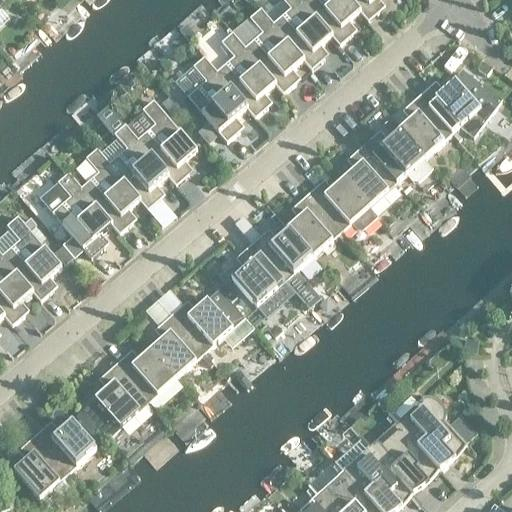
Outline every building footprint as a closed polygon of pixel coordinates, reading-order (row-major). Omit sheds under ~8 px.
[(279,0),(290,13),(273,27),(272,28),(304,64),(303,65),(311,74),(324,63),(316,54),(332,41),(332,40),(301,3),(298,0),(279,0)] [(304,0),(301,3),(332,40),(332,41),(339,50),(352,39),(345,30),(360,17),(360,16),(346,0),(304,0)] [(346,0),(360,16),(360,17),(368,26),(381,15),(373,5),(379,0),(346,0)] [(262,37),(245,51),(244,52),(276,89),(275,89),(283,98),(296,87),(288,78),(303,65),(304,64),(272,28),(273,27),(261,12),(249,22),(262,37)] [(233,61),(216,75),(216,76),(247,113),(255,122),(268,111),(260,102),(275,89),(276,89),(244,52),(245,51),(229,33),(226,35),(229,39),(221,46),(233,61)] [(232,126),(247,113),(216,76),(216,75),(204,61),(193,71),(205,85),(187,101),(226,147),(239,135),(232,126)] [(482,66),(477,72),(487,79),(491,73),(482,66)] [(439,99),(431,90),(419,100),(453,139),(461,131),(474,140),(500,105),(461,76),(455,84),(439,99)] [(453,139),(419,100),(406,111),(414,120),(399,134),(425,163),(453,139)] [(144,116),(127,131),(138,143),(137,144),(169,181),(168,181),(176,190),(189,179),(181,170),(197,156),(153,104),(142,114),(144,116)] [(117,142),(100,157),(109,167),(109,168),(140,205),(148,214),(160,203),(153,194),(168,181),(169,181),(137,144),(138,143),(127,131),(125,128),(124,129),(114,138),(117,142)] [(201,135),(199,137),(209,148),(217,142),(207,130),(201,135)] [(433,172),(425,163),(399,134),(383,148),(375,139),(363,150),(397,188),(408,178),(412,183),(420,184),(433,172)] [(400,192),(397,188),(363,150),(351,161),(359,170),(343,183),(369,212),(394,190),(397,194),(400,192)] [(81,191),(80,192),(112,229),(111,229),(119,239),(132,227),(124,218),(140,205),(109,168),(109,167),(100,157),(97,153),(85,162),(98,177),(81,191)] [(58,187),(40,203),(91,263),(104,252),(96,242),(111,229),(112,229),(80,192),(81,191),(65,173),(62,175),(66,179),(57,187),(58,187)] [(377,222),(369,212),(343,183),(328,197),(320,188),(307,199),(341,237),(352,228),(356,232),(364,233),(377,222)] [(341,237),(307,199),(295,210),(303,219),(287,233),(313,262),(341,237)] [(19,245),(2,259),(1,260),(33,297),(32,297),(40,306),(53,295),(45,286),(62,272),(41,247),(30,235),(24,228),(18,220),(6,230),(19,245)] [(25,228),(24,228),(30,235),(35,231),(36,229),(30,223),(25,228)] [(35,231),(30,235),(41,247),(45,243),(35,231)] [(313,262),(287,233),(272,246),(264,238),(252,248),(285,286),(313,262)] [(64,250),(64,251),(74,263),(82,256),(72,244),(64,250)] [(285,286),(252,248),(239,259),(247,268),(231,282),(257,312),(285,286)] [(56,258),(54,260),(64,271),(72,264),(63,252),(56,258)] [(0,315),(5,321),(4,321),(12,330),(25,319),(17,310),(32,297),(33,297),(1,260),(2,259),(0,256),(0,315)] [(225,288),(207,304),(191,318),(183,309),(171,320),(204,358),(245,322),(230,305),(236,300),(225,288)] [(204,358),(171,320),(158,331),(166,340),(151,354),(177,383),(204,358)] [(477,347),(466,346),(464,356),(476,358),(477,347)] [(177,383),(151,354),(135,367),(127,358),(115,369),(149,407),(177,383)] [(149,407),(115,369),(103,380),(111,389),(83,414),(108,443),(149,407)] [(422,402),(400,423),(394,416),(390,419),(440,474),(444,472),(448,469),(451,467),(456,463),(451,457),(463,447),(466,450),(467,449),(445,425),(445,423),(445,421),(446,419),(445,417),(445,415),(445,413),(444,411),(443,409),(442,408),(441,406),(439,405),(438,404),(436,402),(434,402),(432,401),(430,400),(428,400),(426,400),(422,401),(421,401),(422,402)] [(440,474),(390,419),(386,423),(392,430),(369,450),(413,498),(418,496),(421,494),(425,491),(427,488),(429,487),(424,481),(436,471),(439,474),(440,474)] [(461,419),(452,427),(451,427),(466,444),(476,435),(461,419)] [(46,430),(34,441),(68,479),(96,454),(71,425),(54,439),(46,430)] [(68,479),(34,441),(22,452),(30,461),(14,475),(40,504),(68,479)] [(359,447),(366,454),(343,475),(376,511),(401,511),(403,511),(398,506),(409,495),(413,499),(413,498),(369,450),(369,451),(363,444),(359,447)] [(333,471),(339,478),(316,499),(328,511),(376,511),(343,475),(342,475),(336,468),(333,471)] [(306,495),(312,502),(301,511),(328,511),(316,499),(309,492),(306,495)]
